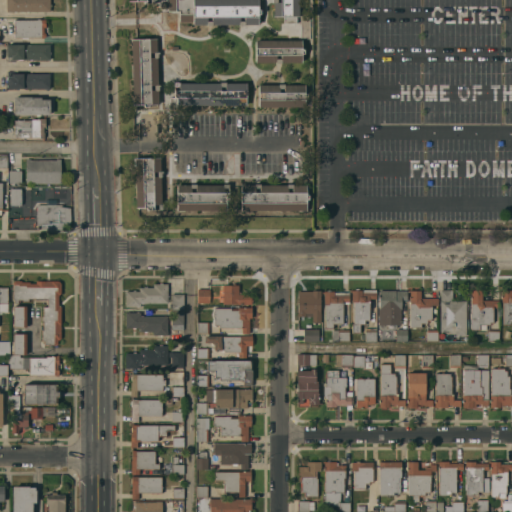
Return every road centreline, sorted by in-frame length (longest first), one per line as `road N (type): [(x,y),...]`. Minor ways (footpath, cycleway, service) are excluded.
road 1 (tertiary): [(511,255),(0,251)]
road 2 (residential): [(281,254),(278,511)]
road 3 (residential): [(511,434),(279,434)]
road 4 (secondary): [(99,304),(99,511)]
road 5 (secondary): [(92,0),(97,187)]
